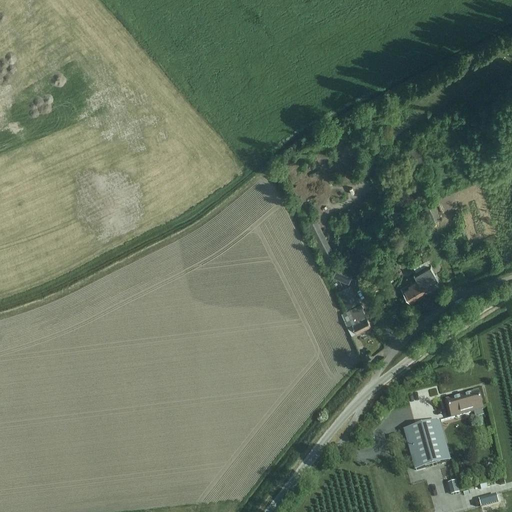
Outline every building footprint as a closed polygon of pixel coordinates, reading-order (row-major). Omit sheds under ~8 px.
[(421,167),(428,164),(418,144),(412,147),(419,163),(416,164),(418,169),(421,167)] [(434,204),(425,208),(430,221),(439,217),(434,204)] [(422,239),(414,242),(419,252),(426,249),(422,239)] [(430,258),(419,264),(419,265),(421,268),(432,263),(430,258)] [(431,266),(416,274),(418,278),(426,291),(427,293),(439,286),(436,281),(439,279),(436,275),(433,276),(429,269),(432,268),(431,266)] [(352,276),(336,269),(332,277),(349,284),(352,276)] [(418,278),(416,274),(415,275),(414,273),(418,280),(401,289),(410,303),(427,293),(426,291),(418,278)] [(339,291),(347,308),(358,302),(350,286),(339,291)] [(361,305),(341,314),(352,336),(371,326),(361,305)] [(387,341),(380,345),(383,352),(391,349),(387,341)] [(480,391),(464,396),(448,400),(453,418),(485,410),(480,391)] [(439,421),(435,422),(405,430),(416,470),(450,461),(439,421)] [(497,496),(479,501),(480,503),(481,506),(481,507),(499,502),(497,496)]
